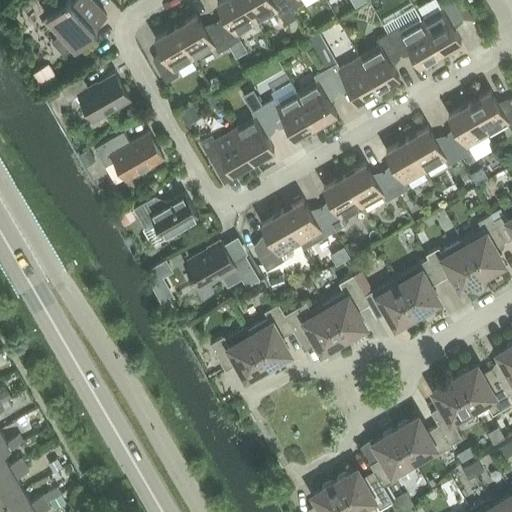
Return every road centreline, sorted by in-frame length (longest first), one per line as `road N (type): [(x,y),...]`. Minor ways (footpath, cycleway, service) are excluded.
road 1 (residential): [(511,46),(230,203),(210,191),(122,34),(152,0)]
road 2 (tertiary): [(161,511),(0,231)]
road 3 (residential): [(246,397),(290,372),(327,373),(379,347),(409,358)]
road 4 (residential): [(409,358),(403,388),(356,421),(339,454),(296,480)]
